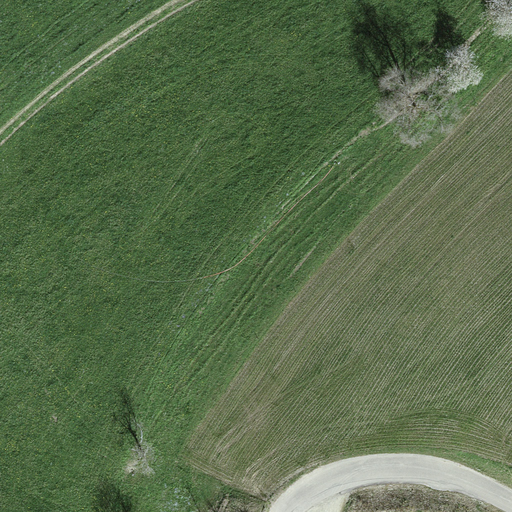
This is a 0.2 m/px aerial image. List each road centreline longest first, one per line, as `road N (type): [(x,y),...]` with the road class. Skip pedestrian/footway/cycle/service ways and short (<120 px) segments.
road 1 (track): [(114,511),(128,448),(164,370),(224,279),(506,0)]
road 2 (unclassified): [(287,511),(347,473),(381,468),(441,469),(511,496)]
